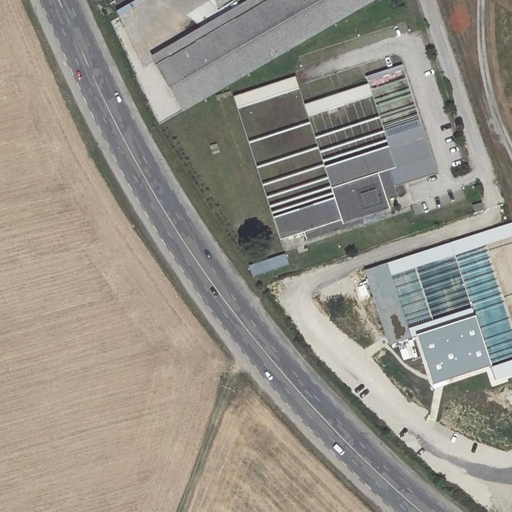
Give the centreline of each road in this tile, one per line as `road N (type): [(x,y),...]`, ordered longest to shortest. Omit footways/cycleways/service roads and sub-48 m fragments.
road 1 (primary): [(59,0),(123,138),(212,282),(319,413),(422,511)]
road 2 (track): [(181,511),(251,333)]
